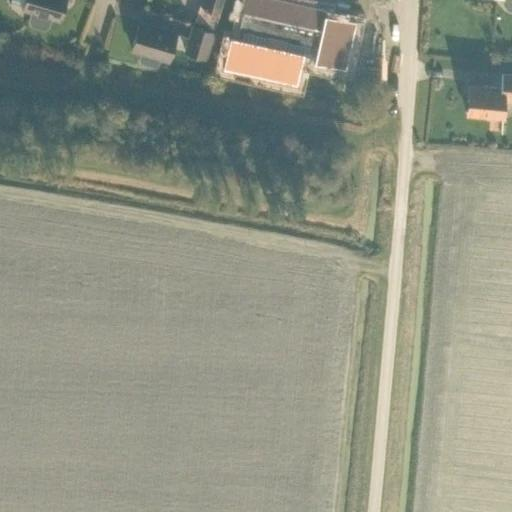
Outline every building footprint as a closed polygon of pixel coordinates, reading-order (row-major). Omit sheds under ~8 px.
[(64,0),(23,0),(21,7),(31,10),(28,20),(31,24),(44,28),(49,25),(52,16),(59,18),(64,0)] [(201,0),(200,6),(220,12),(222,0),(201,0)] [(296,82),(302,51),(314,54),(313,60),(344,67),(355,20),(309,10),(310,5),(287,0),(240,0),(238,11),(242,12),(237,37),(229,35),(222,66),(296,82)] [(511,0),(502,0),(503,2),(506,7),(511,9),(511,0)] [(214,30),(220,12),(200,6),(198,5),(194,20),(206,24),(205,27),(214,30)] [(138,21),(130,48),(141,51),(139,57),(141,61),(154,65),(158,63),(160,57),(168,59),(176,32),(138,21)] [(183,51),(207,59),(215,31),(191,24),(183,51)] [(468,86),(466,113),(498,116),(499,98),(511,98),(511,72),(500,72),(499,85),(482,84),(482,87),(468,86)]
